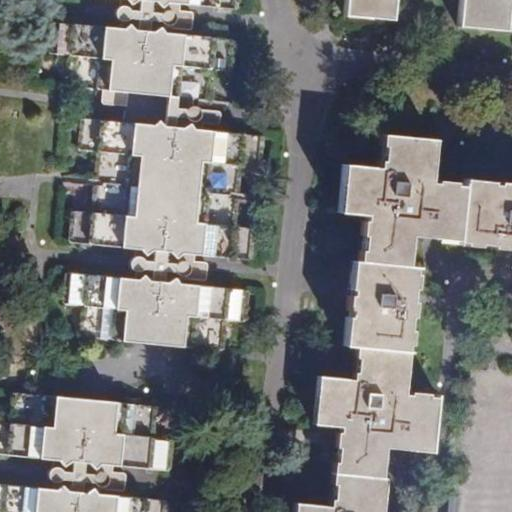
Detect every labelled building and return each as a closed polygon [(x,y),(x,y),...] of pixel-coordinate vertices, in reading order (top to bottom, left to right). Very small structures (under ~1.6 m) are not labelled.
[(132,0),(237,10),(238,0),(132,0)] [(511,0),(340,0),(339,22),(386,25),(387,0),(456,0),(454,31),(500,34),(502,9),(511,10),(510,13),(511,13),(511,0)] [(234,39),(50,23),(47,54),(66,55),(63,86),(102,89),(100,103),(127,105),(128,92),(208,99),(211,70),(231,71),(234,39)] [(263,135),(79,118),(76,151),(95,152),(90,212),(71,211),(68,242),(250,258),(253,228),(237,227),(242,164),(260,166),(263,135)] [(348,318),(345,317),(343,345),(355,346),(354,357),(358,358),(357,372),(353,372),(352,381),(317,378),(313,424),(340,426),(340,431),(337,431),(335,447),(338,448),(337,462),(334,462),(332,484),(335,484),(334,499),(331,499),(330,507),(295,504),(294,511),(382,511),(385,478),(382,477),(384,448),(432,452),(437,398),(429,397),(429,393),(410,392),(410,395),(404,395),(408,352),(406,352),(406,343),(408,344),(409,330),(407,330),(408,316),(412,316),(413,302),(410,302),(411,287),(414,288),(416,274),(412,274),(413,266),(406,266),(409,236),(464,241),(463,245),(477,246),(478,243),(491,244),(491,248),(506,249),(506,246),(511,246),(511,186),(511,187),(511,183),(496,182),(496,186),(490,185),(490,181),(462,179),(461,186),(452,186),(453,182),(434,180),(434,183),(428,183),(432,140),(379,135),(378,147),(381,147),(379,161),(376,161),(376,169),(341,166),(337,212),(364,214),(363,220),(360,220),(359,235),(363,235),(362,250),(358,250),(357,262),(350,261),(348,288),(351,289),(350,296),(347,296),(346,311),(349,311),(348,318)] [(242,321),(245,290),(64,275),(62,305),(83,307),(81,337),(223,349),(225,320),(242,321)] [(471,387),(507,389),(508,371),(472,370),(471,387)] [(0,455),(169,469),(171,439),(153,437),(155,407),(11,395),(9,425),(0,424),(0,455)] [(162,511),(164,500),(0,485),(0,511),(162,511)] [(455,511),(456,503),(448,502),(447,511),(455,511)]
